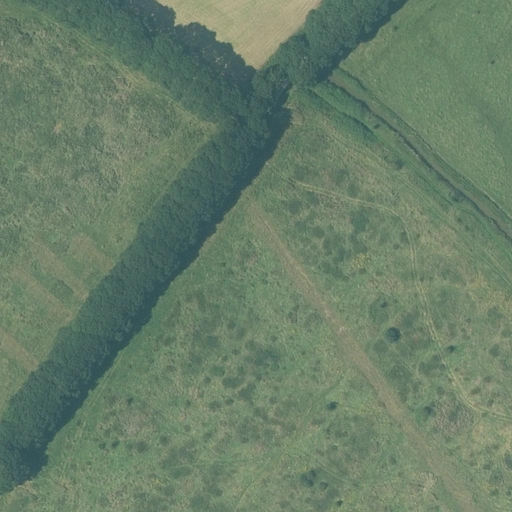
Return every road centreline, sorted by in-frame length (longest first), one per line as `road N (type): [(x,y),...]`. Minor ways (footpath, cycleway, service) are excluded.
road 1 (unclassified): [(0,473),(53,383),(248,128)]
road 2 (unclassified): [(248,128),(84,0)]
road 3 (unclassified): [(248,128),(368,0)]
